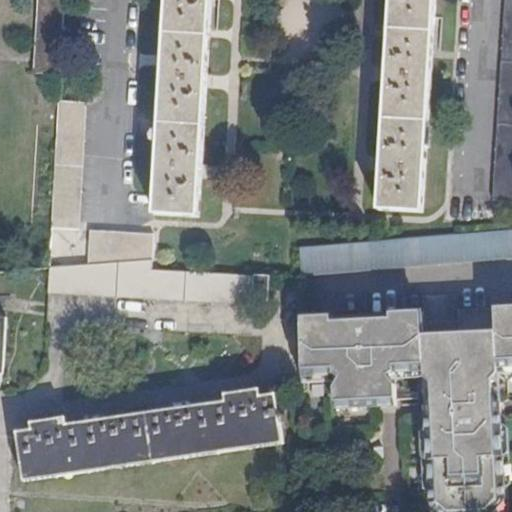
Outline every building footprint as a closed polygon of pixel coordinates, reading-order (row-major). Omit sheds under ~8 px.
[(62,80),(66,0),(38,0),(34,78),(62,80)] [(166,0),(154,220),(200,222),(202,182),(204,182),(205,171),(202,171),(212,3),(214,3),(214,0),(166,0)] [(380,215),(423,218),(435,0),(391,0),(387,74),(385,74),(384,86),(387,86),(382,163),(380,163),(379,175),(382,175),(380,215)] [(511,206),(511,0),(505,0),(493,205),(511,206)] [(60,106),(53,233),(79,235),(87,108),(60,106)] [(415,242),(416,270),(511,262),(511,234),(469,237),(415,242)] [(131,265),(153,264),(154,240),(90,235),(89,269),(131,265)] [(301,251),(302,280),(416,270),(415,242),(301,251)] [(89,269),(50,272),(48,299),(109,302),(253,310),(253,304),(268,306),(270,281),(152,274),(153,264),(131,265),(89,269)] [(303,322),(304,381),(335,380),(338,413),(357,413),(357,407),(377,405),(377,412),(397,411),(395,377),(421,376),(426,375),(428,412),(432,507),(440,507),(445,511),(489,511),(497,504),(506,503),(499,373),(511,371),(511,312),(459,315),(459,327),(424,329),(423,317),(419,317),(303,322)] [(279,405),(20,443),(25,478),(284,440),(282,427),(286,427),(285,419),(281,419),(279,405)]
